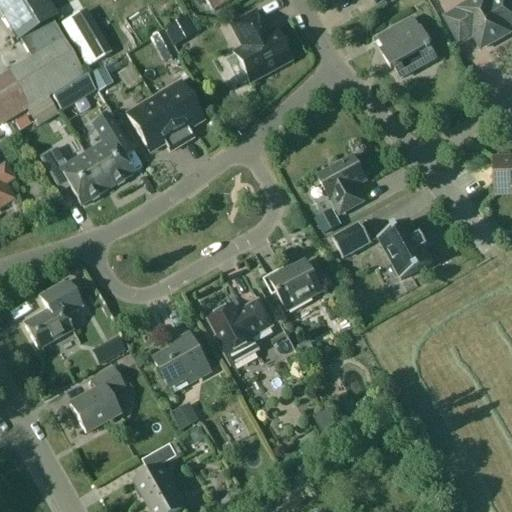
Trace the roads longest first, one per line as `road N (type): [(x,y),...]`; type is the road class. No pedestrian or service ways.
road 1 (residential): [(92,242),(104,278),(125,293),(153,293),(263,228),(276,209),(273,186),(249,144)]
road 2 (residential): [(92,242),(249,144)]
road 3 (residential): [(72,511),(0,391)]
road 4 (residential): [(418,160),(340,68)]
